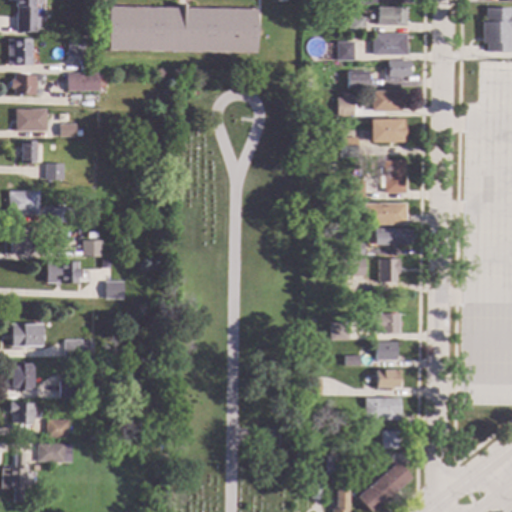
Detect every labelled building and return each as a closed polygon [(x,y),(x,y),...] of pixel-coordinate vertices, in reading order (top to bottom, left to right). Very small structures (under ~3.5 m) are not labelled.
[(32,0),(32,6),(34,6),(34,17),(37,17),(37,33),(15,33),(15,8),(12,8),(12,0),(32,0)] [(189,9),(253,10),(253,32),(253,53),(104,50),(104,7),(171,9),(171,6),(189,6),(189,9)] [(404,9),(403,27),(374,26),(375,8),(404,9)] [(507,16),(511,16),(511,30),(508,30),(508,53),(483,53),(483,45),(479,45),(479,24),(482,24),(482,9),(507,9),(507,16)] [(363,34),(345,34),(345,18),(363,18),(363,34)] [(403,47),(405,47),(405,56),(369,56),(369,34),(403,34),(403,47)] [(30,67),(9,67),(9,39),(30,39),(30,67)] [(82,57),(65,57),(65,39),(82,39),(82,57)] [(351,61),(333,61),(333,43),(352,43),(351,61)] [(409,78),(394,78),(394,82),(382,82),(382,68),(384,68),(384,61),(409,61),(409,78)] [(365,89),(344,89),(344,72),(365,72),(365,89)] [(97,91),(65,91),(65,74),(97,74),(97,91)] [(32,96),(11,96),(11,89),(8,89),(8,80),(12,80),(12,76),(32,76),(32,96)] [(402,106),(399,106),(399,112),(368,112),(368,92),(402,92),(402,106)] [(352,99),(351,117),(333,116),(333,99),(352,99)] [(45,132),(13,132),(13,110),(45,110),(45,132)] [(402,144),(367,144),(367,119),(402,119),(402,144)] [(73,137),(57,137),(57,124),(73,124),(73,137)] [(353,138),(355,138),(355,158),(334,157),(335,131),(353,131),(353,138)] [(33,165),(18,165),(18,141),(33,142),(33,165)] [(403,194),(381,194),(381,185),(378,185),(378,176),(381,176),(381,161),(403,161),(403,194)] [(61,182),(43,182),(43,164),(61,164),(61,182)] [(363,199),(344,199),(344,181),(363,182),(363,199)] [(36,217),(6,216),(6,191),(37,192),(36,217)] [(404,225),(361,225),(361,203),(404,203),(404,225)] [(73,223),(48,223),(48,208),(73,209),(73,223)] [(30,255),(7,255),(7,227),(30,228),(30,255)] [(405,231),(410,231),(410,244),(404,244),(404,246),(395,246),(395,248),(390,248),(390,245),(371,245),(371,233),(374,233),(374,229),(405,230),(405,231)] [(101,258),(79,258),(79,241),(83,241),(101,241),(101,258)] [(361,257),(347,257),(347,243),(362,244),(361,257)] [(362,276),(330,275),(330,260),(363,261),(362,276)] [(396,275),(394,275),(394,283),(375,283),(375,260),(396,260),(396,275)] [(75,270),(80,270),(80,277),(76,277),(76,285),(48,285),(48,262),(75,262),(75,270)] [(121,300),(103,300),(103,283),(122,283),(121,300)] [(396,334),(379,335),(379,330),(370,330),(370,315),(396,315),(396,334)] [(347,341),(326,341),(327,323),(347,323),(347,341)] [(39,348),(7,348),(8,324),(39,324),(39,348)] [(80,360),(62,360),(62,341),(80,341),(80,360)] [(92,356),(81,356),(81,342),(91,342),(92,356)] [(394,361),(371,361),(371,343),(394,343),(394,361)] [(357,366),(342,366),(342,356),(358,356),(357,366)] [(30,392),(3,392),(3,380),(8,380),(8,364),(30,364),(30,392)] [(396,379),(400,379),(400,389),(392,389),(392,392),(383,392),(383,389),(372,389),(371,371),(396,371),(396,379)] [(320,397),(301,396),(301,379),(314,379),(320,379),(320,391),(320,397)] [(88,399),(58,399),(58,382),(88,382),(88,399)] [(398,421),(361,420),(361,399),(398,400),(398,421)] [(31,404),(31,407),(33,407),(33,412),(31,412),(30,425),(9,424),(10,413),(7,413),(7,403),(31,404)] [(66,439),(44,439),(44,420),(66,420),(66,439)] [(396,450),(378,450),(378,432),(397,432),(396,450)] [(292,435),(291,446),(276,446),(276,434),(292,435)] [(69,455),(61,455),(61,462),(35,462),(35,446),(69,445),(69,455)] [(22,467),(24,467),(24,479),(28,479),(27,484),(24,484),(24,490),(20,490),(20,503),(10,503),(10,490),(0,490),(0,469),(13,469),(13,454),(22,454),(22,467)] [(335,475),(322,474),(323,455),(335,455),(335,475)] [(408,479),(370,511),(364,511),(353,498),(394,463),(408,479)] [(319,500),(308,499),(308,484),(320,485),(319,500)] [(345,511),(328,511),(328,510),(332,510),(333,491),(346,491),(345,511)]
